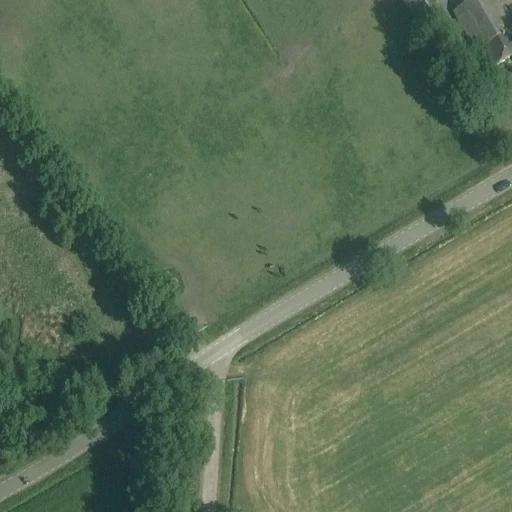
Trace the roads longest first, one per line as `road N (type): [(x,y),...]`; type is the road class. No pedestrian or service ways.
road 1 (tertiary): [(0,489),(511,175)]
road 2 (track): [(0,85),(200,361)]
road 3 (track): [(220,348),(206,511)]
